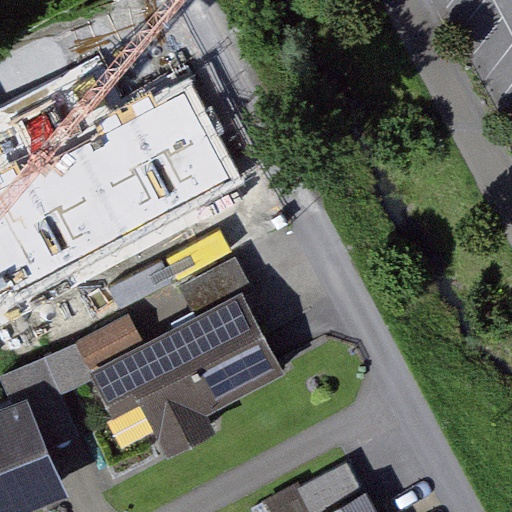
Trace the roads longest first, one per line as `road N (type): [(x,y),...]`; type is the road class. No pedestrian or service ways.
road 1 (residential): [(188,0),(464,511)]
road 2 (residential): [(511,183),(410,0)]
